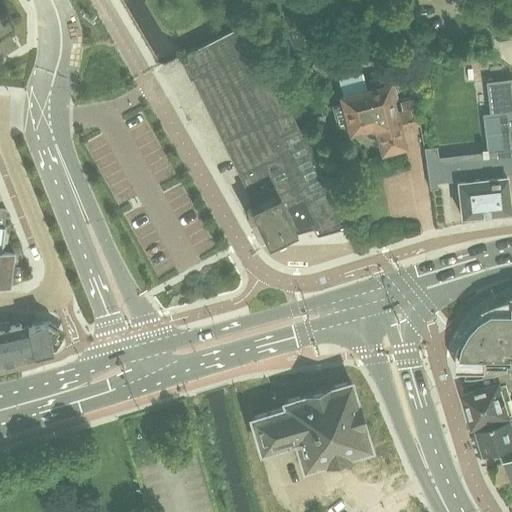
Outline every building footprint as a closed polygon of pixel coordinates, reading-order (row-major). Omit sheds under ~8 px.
[(245,211),(249,219),(255,217),(268,243),(312,222),(318,234),(344,221),(248,21),(188,52),(189,60),(183,63),(191,78),(192,77),(254,205),(250,207),(245,211)] [(394,82),(367,89),(362,73),(339,79),(343,96),(342,96),(344,103),(334,106),(339,127),(350,124),(351,131),(369,126),(378,131),(383,150),(405,144),(400,128),(420,123),(419,117),(414,101),(402,104),(403,109),(396,112),(392,97),(398,96),(394,82)] [(439,219),(462,214),(511,209),(505,163),(511,161),(511,150),(509,121),(494,122),(498,157),(483,159),(483,163),(457,166),(456,154),(433,157),(425,115),(419,117),(420,123),(429,176),(431,190),(435,189),(439,219)] [(6,209),(0,208),(0,285),(10,287),(14,253),(2,252),(3,243),(6,241),(7,234),(4,232),(5,227),(4,227),(6,209)] [(511,296),(506,298),(502,300),(497,302),(492,304),(484,308),(485,310),(481,313),(476,317),(472,322),(468,327),(465,332),(462,338),(460,345),(459,348),(458,351),(458,358),(458,363),(458,369),(459,374),(460,378),(474,379),(497,375),(511,370),(511,296)] [(0,361),(52,350),(52,349),(55,348),(59,342),(58,338),(59,338),(57,328),(56,328),(55,325),(49,321),(47,321),(46,321),(28,325),(21,324),(21,323),(10,326),(0,328),(0,361)] [(464,394),(474,426),(509,415),(505,401),(511,399),(509,389),(511,387),(511,370),(497,375),(500,385),(476,393),(475,391),(464,394)] [(296,439),(304,467),(343,455),(371,447),(351,380),(284,400),(286,406),(251,416),(261,450),(296,439)] [(485,450),(486,455),(511,446),(511,424),(510,419),(479,429),(480,434),(476,435),(481,451),(485,450)]
